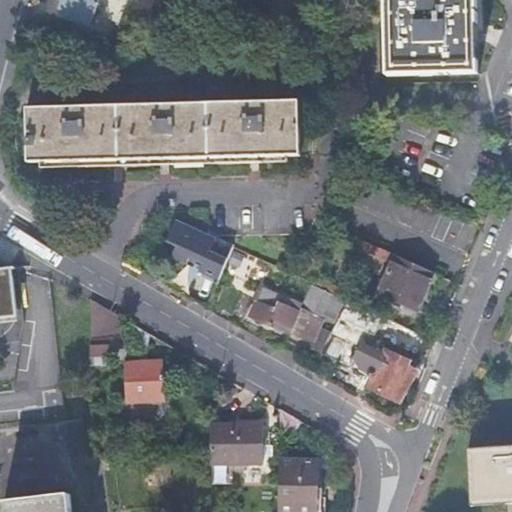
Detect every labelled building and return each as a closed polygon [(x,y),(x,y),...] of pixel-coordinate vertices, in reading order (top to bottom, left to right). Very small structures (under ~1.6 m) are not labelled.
[(61,1),(58,0),(54,0),(50,15),(56,17),(61,1)] [(58,0),(61,1),(56,17),(89,28),(98,0),(58,0)] [(143,14),(149,0),(132,0),(130,8),(143,14)] [(386,0),(389,74),(478,71),(477,27),(476,0),(386,0)] [(245,156),(298,154),(297,98),(25,105),(26,162),(60,161),(153,159),(245,156)] [(231,250),(232,247),(213,238),(212,240),(174,222),(166,243),(176,247),(171,259),(186,266),(189,259),(202,265),(198,273),(219,282),(222,273),(231,250)] [(450,280),(360,239),(356,249),(390,264),(382,283),(421,299),(428,283),(435,287),(445,291),(450,280)] [(243,255),(233,251),(228,263),(239,267),(243,255)] [(0,318),(24,316),(17,260),(0,262),(0,318)] [(219,282),(198,273),(197,277),(207,282),(217,286),(219,282)] [(416,311),(421,299),(382,283),(377,293),(387,298),(385,302),(400,309),(402,304),(416,311)] [(269,326),(288,334),(299,309),(325,321),(329,322),(339,300),(310,286),(301,307),(260,290),(249,317),(269,326)] [(102,306),(88,297),(89,339),(113,338),(122,337),(121,316),(102,306)] [(373,333),(381,317),(347,301),(332,333),(352,343),(360,327),(370,332),(373,333)] [(288,334),(314,345),(321,329),(325,321),(299,309),(288,334)] [(361,341),(365,343),(370,332),(360,327),(352,343),(358,346),(361,341)] [(312,350),(321,355),(332,333),(321,329),(314,345),(312,350)] [(332,333),(321,355),(334,361),(344,339),(332,333)] [(113,338),(89,339),(89,366),(109,365),(109,352),(114,352),(113,338)] [(415,372),(363,348),(359,346),(353,358),(359,360),(356,366),(370,373),(375,375),(372,381),(369,388),(401,402),(415,372)] [(166,399),(163,361),(143,362),(124,363),(126,401),(166,399)] [(299,421),(281,411),(280,430),(289,434),(294,431),(299,421)] [(210,425),(210,447),(210,466),(262,465),(262,424),(236,424),(210,425)] [(511,447),(470,450),(473,500),(508,498),(508,504),(511,503),(511,447)] [(278,458),(274,511),(318,511),(320,488),(314,487),(316,460),(296,459),(278,458)] [(73,511),(72,495),(5,503),(6,511),(73,511)] [(473,506),(508,504),(508,498),(473,500),(473,506)]
